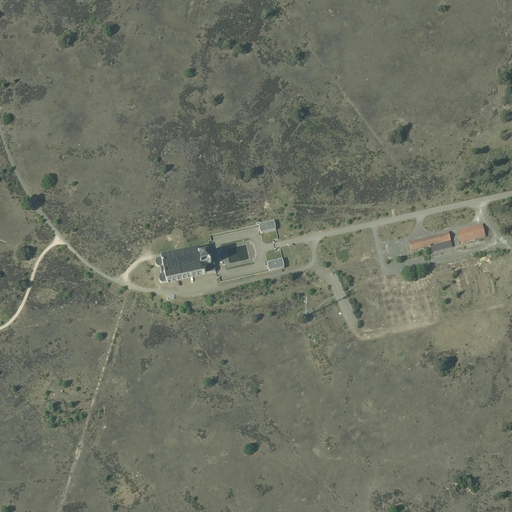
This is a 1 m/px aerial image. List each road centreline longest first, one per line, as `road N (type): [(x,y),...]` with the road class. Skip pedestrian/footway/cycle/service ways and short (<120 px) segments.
road 1 (unclassified): [(129,286),(201,291),(315,264)]
road 2 (unclassified): [(309,238),(475,200)]
road 3 (unclassified): [(89,266),(35,205),(0,128)]
